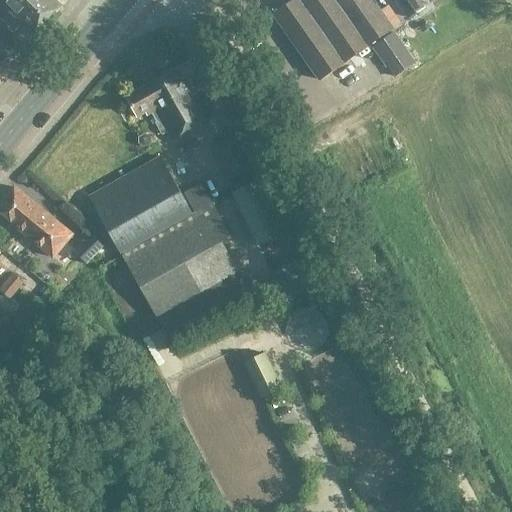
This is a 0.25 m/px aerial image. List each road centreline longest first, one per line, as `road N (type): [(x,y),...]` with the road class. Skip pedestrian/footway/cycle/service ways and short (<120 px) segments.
road 1 (track): [(475,511),(211,0)]
road 2 (primary): [(0,150),(123,0)]
